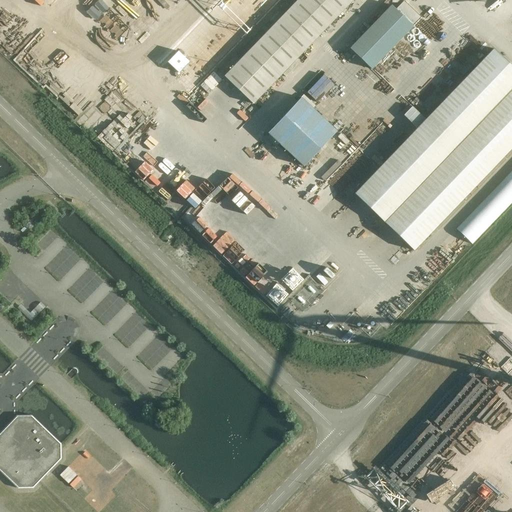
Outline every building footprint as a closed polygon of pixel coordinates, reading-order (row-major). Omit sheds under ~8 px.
[(351,0),(296,0),(223,76),(252,104),(351,0)] [(371,69),(421,17),(403,0),(395,9),(391,5),(349,48),(371,69)] [(108,11),(113,15),(118,10),(113,5),(108,11)] [(416,128),(354,194),(413,250),(482,178),(511,146),(511,67),(493,49),(423,121),(416,128)] [(476,51),(465,63),(471,69),(482,57),(476,51)] [(112,76),(80,116),(97,129),(129,90),(112,76)] [(272,143),(275,140),(303,166),(336,131),(323,118),(325,116),(332,123),(348,107),(318,78),(303,95),(322,113),(319,115),(300,97),(267,132),(269,134),(266,138),(272,143)] [(206,91),(197,101),(205,108),(214,98),(206,91)] [(404,109),(413,100),(409,95),(399,104),(404,109)] [(425,119),(416,110),(411,106),(403,115),(407,119),(416,128),(423,121),(425,119)] [(167,134),(174,125),(156,110),(148,119),(167,134)] [(105,137),(121,119),(115,113),(98,131),(105,137)] [(144,164),(159,149),(136,127),(122,142),(144,164)] [(167,170),(154,183),(164,192),(177,179),(167,170)] [(511,170),(456,229),(471,243),(472,244),(511,202),(511,170)] [(195,178),(184,191),(194,199),(205,186),(195,178)] [(223,209),(212,204),(211,206),(196,199),(187,218),(197,223),(194,228),(214,237),(218,228),(214,227),(223,209)] [(236,247),(257,267),(299,222),(278,202),(236,247)] [(363,225),(372,216),(368,212),(360,221),(363,225)] [(215,236),(219,241),(228,235),(224,230),(215,236)] [(230,241),(225,237),(218,248),(223,251),(230,241)] [(0,511),(0,471),(17,488),(32,488),(61,458),(61,448),(61,445),(61,443),(31,415),(16,415),(0,431),(0,511)]
